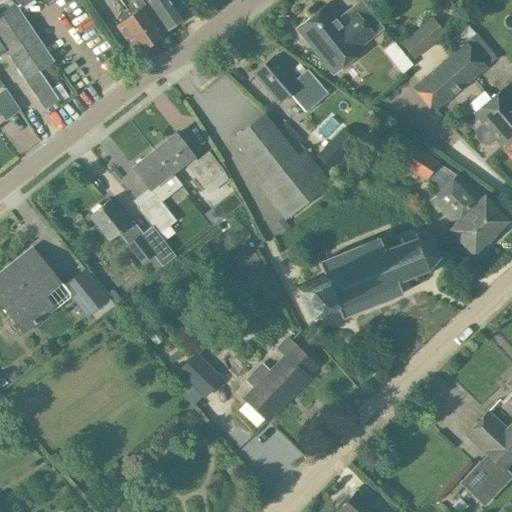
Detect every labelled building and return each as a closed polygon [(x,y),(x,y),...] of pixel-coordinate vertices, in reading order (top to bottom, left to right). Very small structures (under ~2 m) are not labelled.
[(0,0),(0,53),(4,51),(44,110),(57,102),(36,71),(53,60),(18,8),(30,0),(40,0),(45,2),(48,0),(0,0)] [(142,0),(120,0),(127,9),(123,12),(122,10),(120,12),(117,10),(114,16),(117,17),(116,18),(113,20),(118,25),(137,53),(166,33),(146,5),(142,0)] [(145,0),(148,4),(146,5),(166,33),(165,32),(183,19),(169,0),(145,0)] [(327,3),(295,29),(332,75),(364,49),(361,46),(374,36),(374,35),(384,28),(369,10),(359,17),(356,13),(343,23),(327,3)] [(446,34),(432,17),(400,43),(414,60),(446,34)] [(466,42),(453,53),(474,79),(487,68),(486,66),(496,59),(475,34),(466,42)] [(384,50),(402,73),(411,65),(393,43),(384,50)] [(453,53),(412,87),(433,113),(474,79),(453,53)] [(275,55),(253,74),(278,104),(290,94),(306,112),(328,94),(307,69),(295,79),(275,55)] [(473,113),(482,124),(475,130),(475,134),(475,136),(476,140),(480,142),(484,144),(489,144),(495,139),(502,147),(501,147),(502,149),(511,141),(511,98),(503,88),(473,113)] [(19,110),(10,96),(0,103),(0,112),(5,119),(19,110)] [(267,181),(260,186),(285,218),(328,184),(303,153),(297,158),(263,115),(233,138),(267,181)] [(331,168),(357,142),(342,128),(317,154),(331,168)] [(192,155),(175,134),(154,151),(171,172),(183,163),(208,193),(227,178),(223,170),(208,152),(197,161),(192,155)] [(425,181),(438,163),(439,160),(410,140),(396,161),(425,181)] [(511,141),(502,149),(511,160),(511,141)] [(154,151),(132,167),(153,193),(159,200),(180,183),(171,172),(154,151)] [(457,173),(439,190),(429,199),(454,225),(450,230),(473,254),(507,221),(484,197),(481,199),(457,173)] [(175,221),(159,200),(153,193),(136,206),(152,226),(161,238),(171,230),(169,226),(175,221)] [(162,266),(175,256),(152,226),(143,233),(133,221),(129,224),(128,222),(110,199),(89,215),(108,240),(117,234),(130,249),(140,261),(151,252),(162,266)] [(436,240),(433,237),(431,240),(418,241),(418,236),(414,236),(414,241),(404,245),(402,240),(398,242),(400,247),(390,251),(388,246),(384,247),(385,250),(384,250),(380,241),(320,265),(325,279),(296,290),(308,320),(337,309),(341,318),(402,293),(397,282),(411,276),(414,281),(417,280),(415,275),(425,271),(428,275),(432,272),(429,268),(437,259),(441,260),(442,256),(437,255),(432,243),(436,240)] [(61,283),(33,248),(1,274),(10,285),(0,293),(0,304),(22,332),(38,319),(34,313),(46,304),(41,298),(61,283)] [(254,250),(238,259),(252,285),(268,277),(254,250)] [(62,286),(86,317),(109,299),(85,268),(62,286)] [(262,362),(244,380),(253,389),(243,399),(246,401),(238,410),(255,427),(264,419),(266,421),(309,377),(307,375),(316,366),(287,338),(278,348),(285,355),(270,371),(262,362)] [(175,373),(204,399),(224,379),(195,352),(175,373)] [(488,410),(477,421),(511,451),(511,420),(506,427),(488,410)] [(511,462),(511,451),(477,421),(464,435),(485,456),(459,483),(484,507),(511,477),(511,474),(506,469),(511,462)] [(349,498),(336,511),(378,511),(363,498),(363,494),(362,491),(359,489),(358,489),(355,489),(352,490),(350,492),(349,494),(349,498)]
